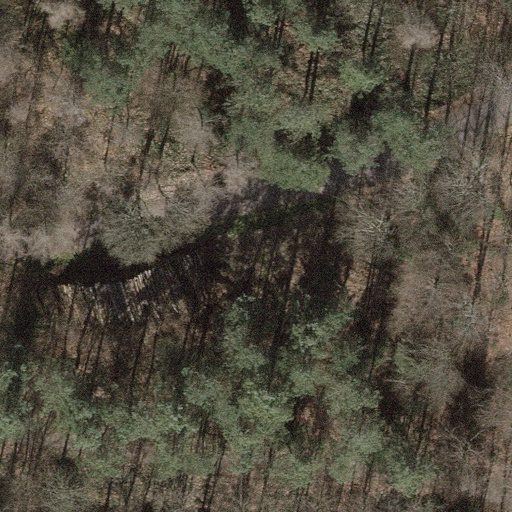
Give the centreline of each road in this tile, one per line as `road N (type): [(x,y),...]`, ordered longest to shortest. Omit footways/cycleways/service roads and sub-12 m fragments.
road 1 (track): [(0,249),(318,185),(497,112),(511,98)]
road 2 (track): [(511,505),(0,384)]
